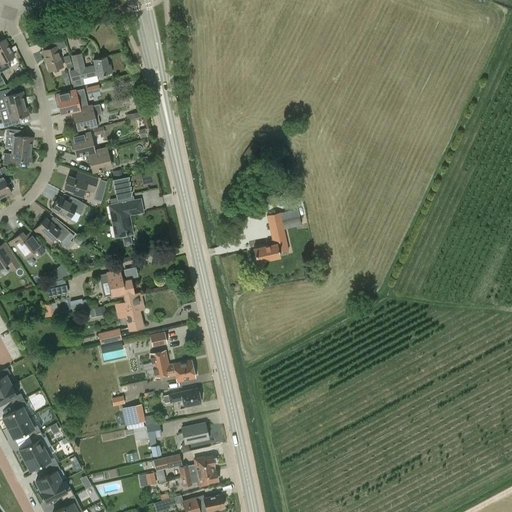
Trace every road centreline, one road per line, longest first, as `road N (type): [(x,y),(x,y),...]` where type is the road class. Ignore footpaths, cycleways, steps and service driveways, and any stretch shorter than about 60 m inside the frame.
road 1 (secondary): [(254,511),(173,152)]
road 2 (residential): [(0,218),(28,200),(46,174),(50,144),(36,74),(6,16)]
road 3 (secondary): [(132,0),(173,152)]
road 4 (secondary): [(173,152),(147,0)]
